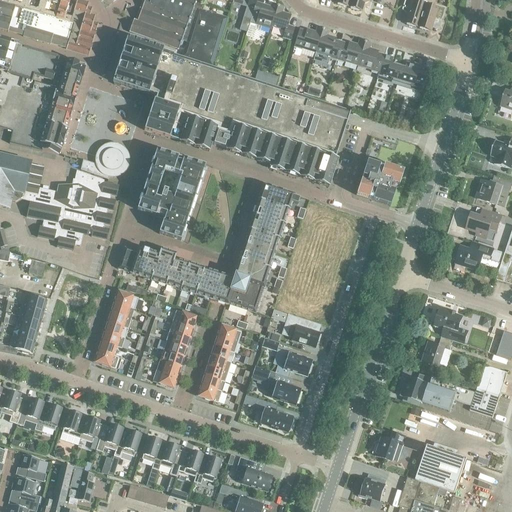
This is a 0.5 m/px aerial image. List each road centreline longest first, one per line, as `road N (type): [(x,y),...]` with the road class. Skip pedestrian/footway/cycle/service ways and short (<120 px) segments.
road 1 (residential): [(297,455),(378,211)]
road 2 (residential): [(297,455),(74,382)]
road 3 (tertiary): [(338,470),(402,274)]
road 4 (tertiary): [(417,226),(470,62)]
road 5 (residential): [(378,211),(341,201),(367,123)]
